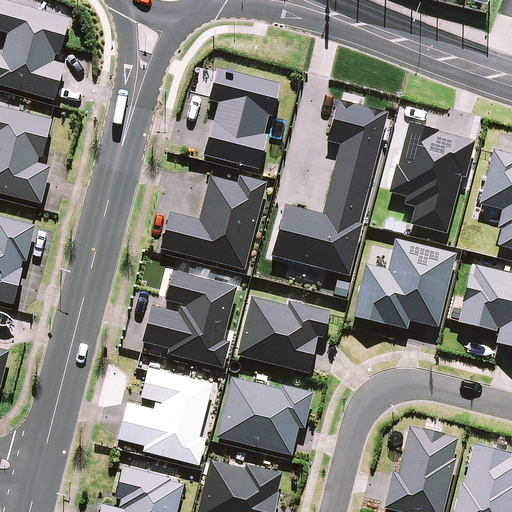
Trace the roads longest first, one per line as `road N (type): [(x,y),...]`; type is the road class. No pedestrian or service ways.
road 1 (residential): [(126,129),(39,474)]
road 2 (residential): [(511,406),(416,382),(386,387),(366,399),(352,426),(331,511)]
road 3 (residential): [(464,64),(419,59),(274,13),(205,5)]
road 4 (residential): [(331,0),(444,41),(464,64)]
road 5 (residential): [(191,14),(126,129)]
road 6 (residential): [(126,129),(123,0)]
